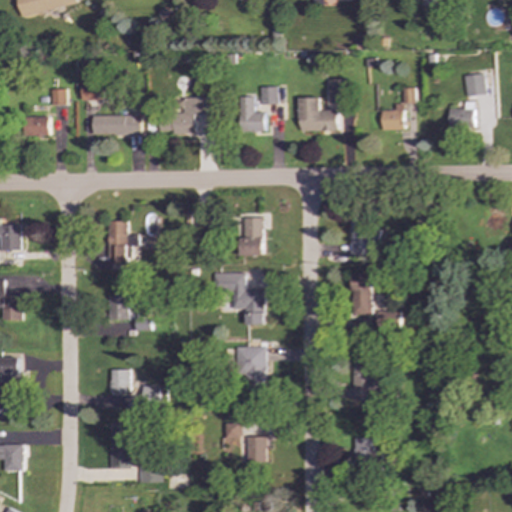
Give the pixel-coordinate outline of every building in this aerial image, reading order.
[(75,0),(17,0),(21,17),(76,4),(75,0)] [(466,97),(486,94),(483,74),(463,76),(466,97)] [(82,81),(82,101),(108,100),(107,80),(82,81)] [(330,105),(348,105),(348,80),(330,80),(330,105)] [(260,88),(261,104),(278,104),(278,87),(260,88)] [(416,89),(404,88),(403,103),(416,103),(416,89)] [(66,90),(51,90),(51,105),(66,105),(66,90)] [(265,132),(265,113),(254,113),(254,97),(240,97),(239,132),(265,132)] [(195,133),(195,115),(212,115),(211,98),(183,98),(184,114),(160,114),(160,134),(195,133)] [(321,98),(300,98),(300,132),(338,131),(338,111),(321,112),(321,98)] [(448,110),(449,128),(473,128),(473,102),(464,102),(464,110),(448,110)] [(405,130),(404,104),(396,105),(396,110),(382,111),(383,131),(405,130)] [(93,117),(93,135),(141,134),(140,115),(93,117)] [(48,117),(26,117),(27,137),(49,136),(48,117)] [(263,255),(263,218),(243,218),(242,255),(263,255)] [(109,264),(129,263),(129,247),(138,246),(137,235),(126,235),(126,221),(108,222),(109,264)] [(381,222),(350,223),(351,256),(371,255),(370,245),(381,245),(381,222)] [(20,226),(0,225),(0,250),(20,251),(20,226)] [(265,325),(265,291),(245,291),(244,273),(213,273),(213,292),(233,292),(233,309),(245,309),(246,325),(265,325)] [(352,274),(353,314),(372,314),(371,274),(352,274)] [(0,307),(1,307),(2,321),(22,321),(21,295),(3,296),(3,280),(0,280),(0,307)] [(107,295),(107,320),(128,319),(128,308),(135,308),(134,294),(107,295)] [(400,310),(377,310),(377,329),(400,329),(400,310)] [(265,347),(236,347),(237,385),(266,385),(265,347)] [(20,358),(0,358),(0,396),(23,396),(23,372),(19,372),(20,358)] [(353,390),(377,389),(377,363),(353,364),(353,390)] [(129,370),(110,370),(110,393),(129,393),(129,370)] [(166,386),(142,386),(141,403),(165,403),(166,386)] [(0,418),(19,418),(19,401),(0,401),(0,418)] [(132,469),(131,422),(110,423),(111,469),(132,469)] [(240,423),(225,423),(225,438),(240,438),(240,423)] [(266,437),(247,437),(247,463),(266,462),(266,437)] [(373,439),(354,438),(354,465),(372,466),(373,439)] [(3,471),(22,471),(23,446),(0,445),(0,460),(4,460),(3,471)] [(162,483),(163,461),(140,461),(139,482),(162,483)]
